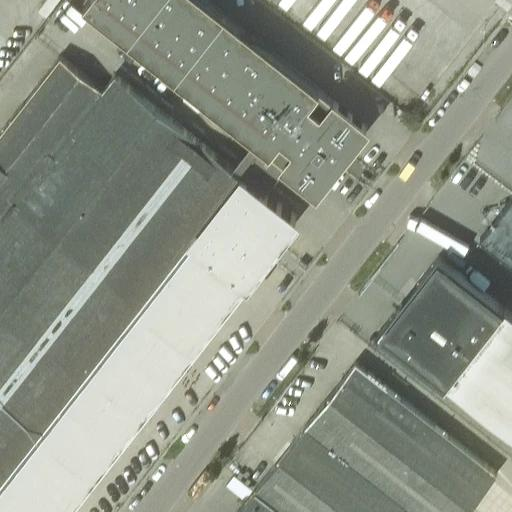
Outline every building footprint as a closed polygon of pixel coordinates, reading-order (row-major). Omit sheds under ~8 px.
[(9,0),(15,4),(18,0),(28,0),(53,17),(64,0),(9,0)] [(366,128),(261,45),(204,0),(86,0),(82,6),(316,191),(366,128)] [(425,91),(460,46),(399,0),(318,0),(314,6),(425,91)] [(9,8),(0,16),(0,32),(17,17),(9,8)] [(83,483),(73,475),(146,384),(155,391),(168,375),(159,367),(232,274),(244,283),(245,282),(263,258),(261,257),(273,243),(274,244),(294,219),(240,176),(239,177),(113,77),(101,93),(59,60),(0,134),(0,511),(44,511),(60,492),(70,499),(83,483)] [(511,196),(479,238),(511,263),(511,196)] [(378,333),(444,384),(511,438),(511,314),(438,256),(378,333)] [(465,511),(496,473),(355,362),(255,488),(236,511),(465,511)]
